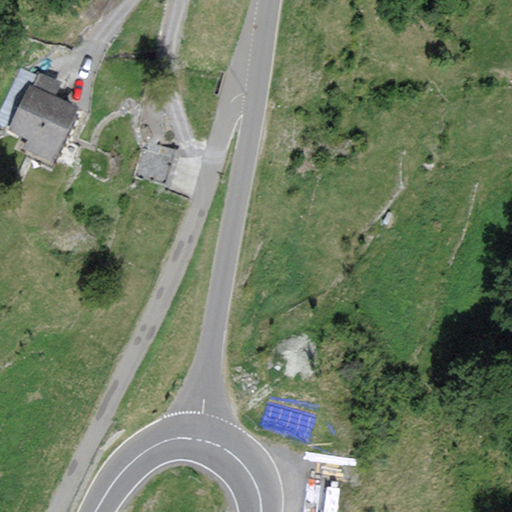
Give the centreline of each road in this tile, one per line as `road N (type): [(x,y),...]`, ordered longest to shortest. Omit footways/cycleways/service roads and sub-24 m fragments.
road 1 (unclassified): [(257,91),(243,90),(228,106),(140,341),(50,511)]
road 2 (unclassified): [(198,438),(257,91)]
road 3 (tertiary): [(198,438),(146,449),(95,511)]
